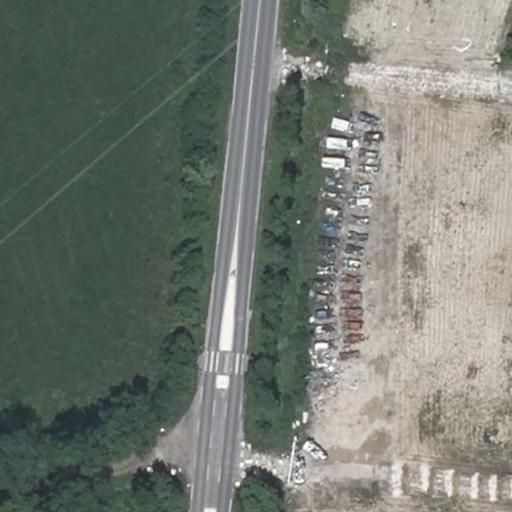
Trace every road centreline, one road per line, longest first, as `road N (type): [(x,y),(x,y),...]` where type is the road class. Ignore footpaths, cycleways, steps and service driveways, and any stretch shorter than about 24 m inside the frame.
road 1 (tertiary): [(265,0),(216,461)]
road 2 (unknown): [(511,81),(259,56)]
